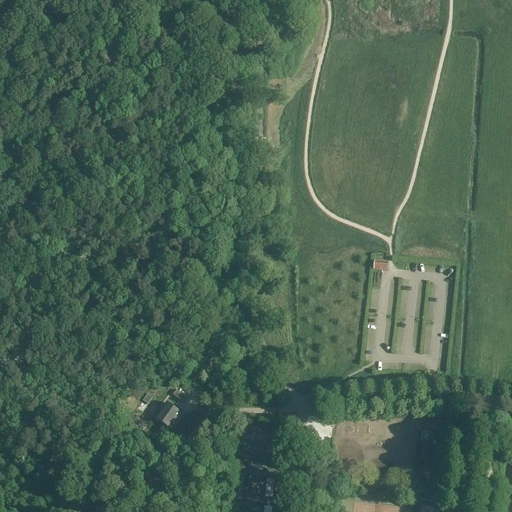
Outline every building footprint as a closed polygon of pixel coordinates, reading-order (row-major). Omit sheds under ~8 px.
[(373,270),(387,271),(388,263),(374,262),(373,270)] [(173,395),(184,404),(188,399),(177,390),(173,395)] [(137,404),(144,409),(152,398),(148,394),(143,401),(141,400),(137,404)] [(155,419),(169,430),(181,414),(167,404),(155,419)] [(332,413),(329,444),(340,445),(342,424),(348,424),(349,415),(332,413)] [(432,442),(433,433),(421,432),(420,441),(418,459),(430,461),(433,442),(432,442)] [(236,472),(232,500),(277,506),(282,471),(251,466),(251,463),(241,462),(239,472),(236,472)]
